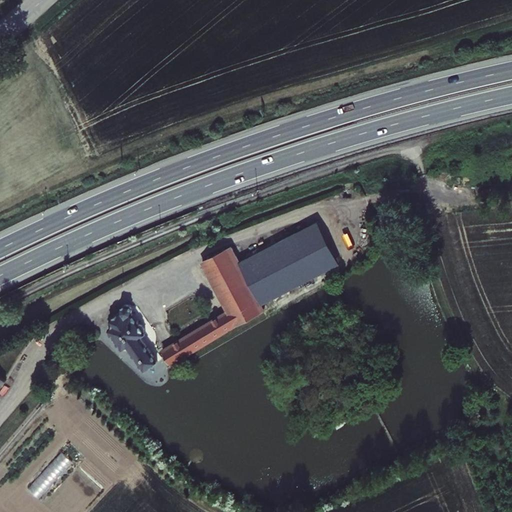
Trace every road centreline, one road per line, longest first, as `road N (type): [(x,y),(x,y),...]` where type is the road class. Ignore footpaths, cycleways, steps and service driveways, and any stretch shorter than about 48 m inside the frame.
road 1 (trunk): [(0,275),(261,166),(511,95)]
road 2 (trunk): [(511,70),(239,147),(0,248)]
